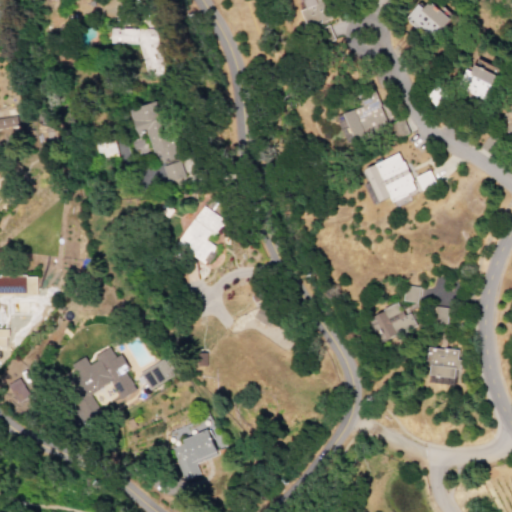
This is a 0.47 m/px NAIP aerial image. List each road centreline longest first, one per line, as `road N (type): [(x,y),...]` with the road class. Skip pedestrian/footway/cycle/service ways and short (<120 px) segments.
road 1 (tertiary): [(196,0),(258,158),(278,241),(350,395),(340,429),(270,511)]
road 2 (residential): [(511,226),(480,300),(479,333),(511,435)]
road 3 (residential): [(511,189),(413,114),(361,35)]
road 4 (tertiary): [(153,511),(0,413)]
road 5 (residential): [(346,414),(436,452),(483,454),(511,435)]
